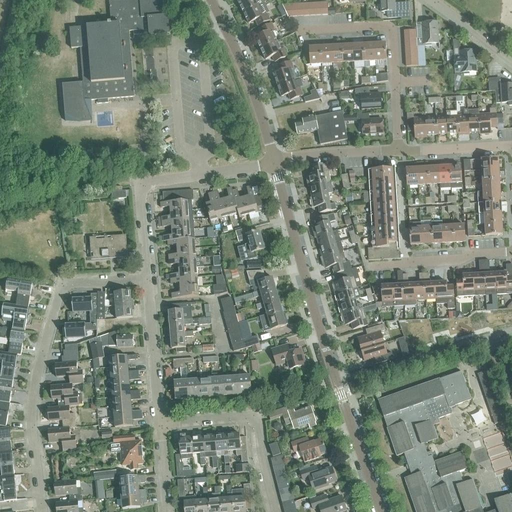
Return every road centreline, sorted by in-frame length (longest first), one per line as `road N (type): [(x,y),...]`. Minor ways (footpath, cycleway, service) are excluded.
road 1 (tertiary): [(381,511),(275,160)]
road 2 (residential): [(42,511),(32,414),(59,295),(74,282),(147,280)]
road 3 (residential): [(147,280),(143,186),(275,160)]
road 4 (residential): [(398,150),(391,27),(300,29)]
road 5 (residential): [(159,424),(253,416),(275,511)]
road 6 (tertiary): [(275,160),(240,47),(212,0)]
road 7 (residential): [(159,424),(147,280)]
road 8 (residential): [(372,267),(511,249)]
road 9 (residential): [(398,150),(275,160)]
